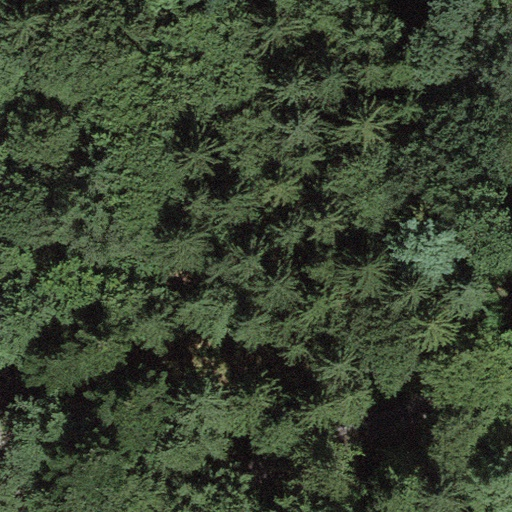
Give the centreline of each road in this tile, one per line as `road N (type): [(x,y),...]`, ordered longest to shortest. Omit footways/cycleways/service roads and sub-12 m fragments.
road 1 (track): [(511,380),(167,511)]
road 2 (track): [(0,246),(100,511)]
